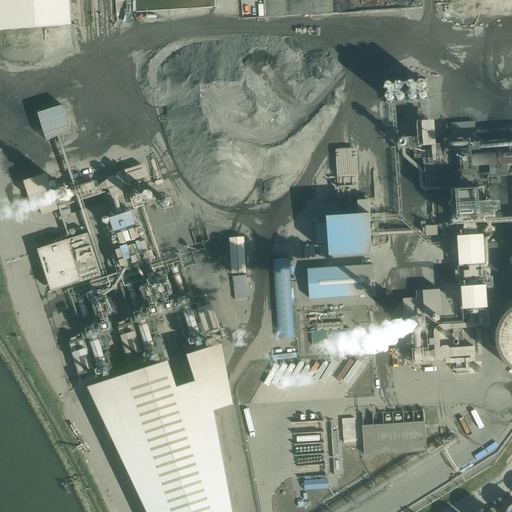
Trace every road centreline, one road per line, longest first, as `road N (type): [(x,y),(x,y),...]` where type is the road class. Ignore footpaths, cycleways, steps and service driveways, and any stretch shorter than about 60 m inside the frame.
road 1 (unknown): [(369,125),(384,206),(391,353),(412,376),(451,392)]
road 2 (unknown): [(140,511),(16,242)]
road 3 (unknown): [(16,242),(45,221),(182,176)]
road 4 (unknown): [(369,125),(452,109),(494,110),(511,127)]
road 5 (unknown): [(4,187),(13,172),(68,136),(101,93)]
